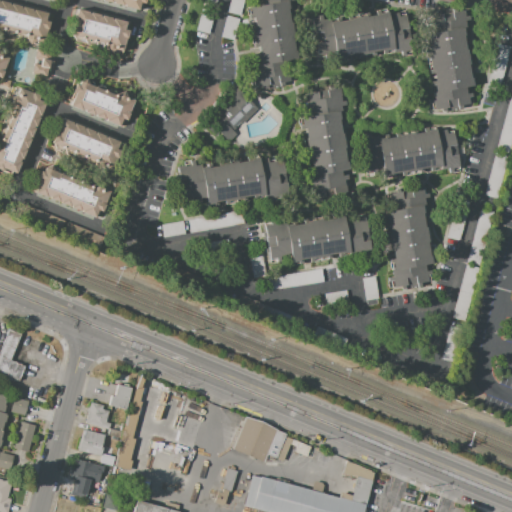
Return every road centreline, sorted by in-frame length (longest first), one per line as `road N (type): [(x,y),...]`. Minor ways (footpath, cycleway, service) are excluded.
road 1 (secondary): [(455,478),(184,366)]
road 2 (residential): [(86,326),(36,511)]
